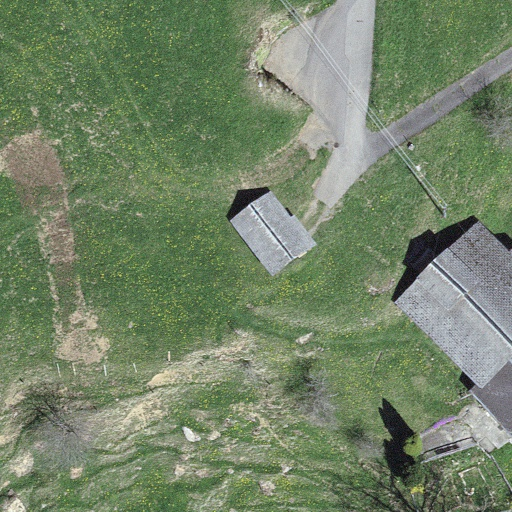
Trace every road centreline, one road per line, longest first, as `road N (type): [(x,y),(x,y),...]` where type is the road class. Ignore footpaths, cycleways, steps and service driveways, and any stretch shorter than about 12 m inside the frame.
road 1 (track): [(511,56),(352,163)]
road 2 (unclassified): [(359,0),(352,163)]
